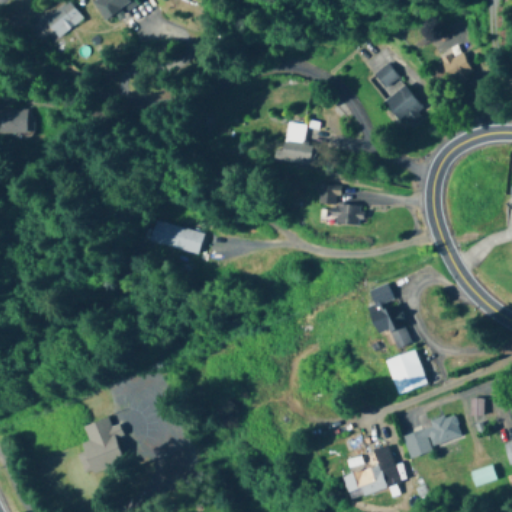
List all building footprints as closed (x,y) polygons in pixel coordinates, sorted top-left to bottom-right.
[(132,0),(129,0),(127,1),(126,0),(94,0),(90,2),(103,25),(136,6),(132,0)] [(461,50),(439,61),(450,83),(472,72),(461,50)] [(386,88),(398,75),(386,64),(374,77),(386,88)] [(383,102),(401,126),(422,110),(405,87),(383,102)] [(0,136),(26,137),(26,112),(0,112),(0,136)] [(315,147),(303,145),(305,125),(285,123),(280,162),(312,166),(315,147)] [(339,186),(319,186),(318,205),(332,206),(331,225),(361,226),(362,207),(338,206),(339,186)] [(197,256),(203,234),(164,223),(158,245),(197,256)] [(388,285),(369,291),(375,311),(368,313),(376,334),(388,330),(395,350),(409,345),(388,285)] [(397,396),(426,386),(414,351),(385,361),(397,396)] [(123,464),(115,439),(123,437),(119,425),(110,427),(108,418),(82,426),(87,442),(76,445),(85,475),(123,464)] [(409,459),(432,452),(431,447),(461,438),(455,418),(401,432),(409,459)] [(399,485),(389,446),(372,450),(376,466),(341,476),(347,498),(399,485)] [(470,473),(475,488),(496,480),(491,466),(470,473)]
